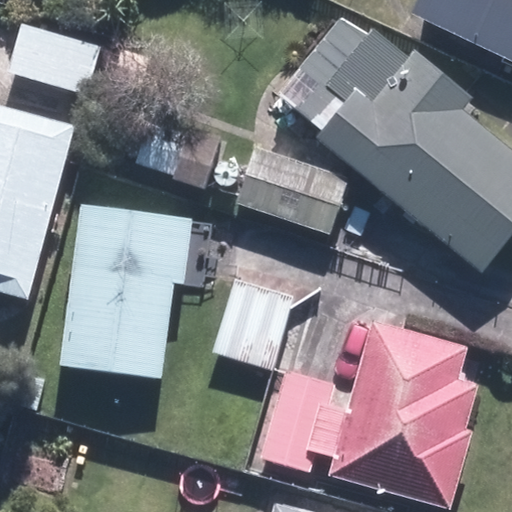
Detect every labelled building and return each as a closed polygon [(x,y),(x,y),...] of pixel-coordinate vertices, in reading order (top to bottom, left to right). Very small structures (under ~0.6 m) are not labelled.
[(511,0),(435,0),(428,17),(511,57),(511,0)] [(352,100),(330,126),(490,256),(511,229),(511,141),(411,58),(413,55),(376,26),(330,82),(352,100)] [(9,76),(87,99),(101,52),(23,29),(9,76)] [(0,293),(44,306),(91,132),(0,107),(0,293)] [(200,189),(213,147),(140,125),(127,167),(200,189)] [(247,201),(337,230),(353,180),(264,151),(247,201)] [(77,369),(173,383),(185,287),(196,288),(204,228),(99,213),(77,369)] [(224,357),(280,374),(301,301),(245,285),(224,357)] [(345,479),(458,511),(463,511),(485,437),(479,435),(492,390),(470,383),(478,355),(389,329),(345,479)] [(265,461),(312,474),(338,387),(291,373),(265,461)] [(26,410),(46,415),(54,384),(34,379),(26,410)] [(0,473),(13,424),(0,420),(0,473)] [(29,435),(38,459),(70,446),(60,424),(29,435)]
